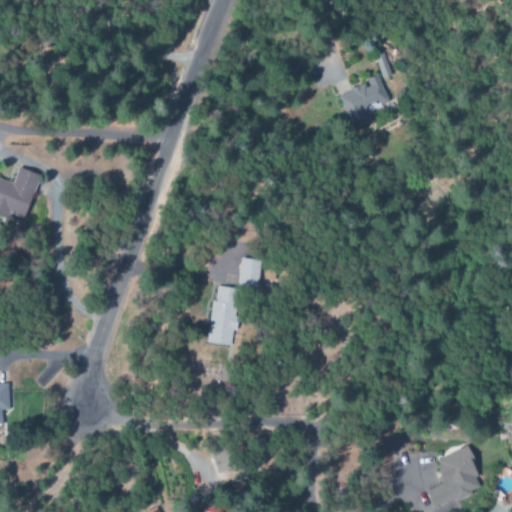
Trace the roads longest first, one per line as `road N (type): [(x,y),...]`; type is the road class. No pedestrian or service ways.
road 1 (residential): [(217,0),(87,371),(84,407)]
road 2 (residential): [(167,137),(0,126)]
